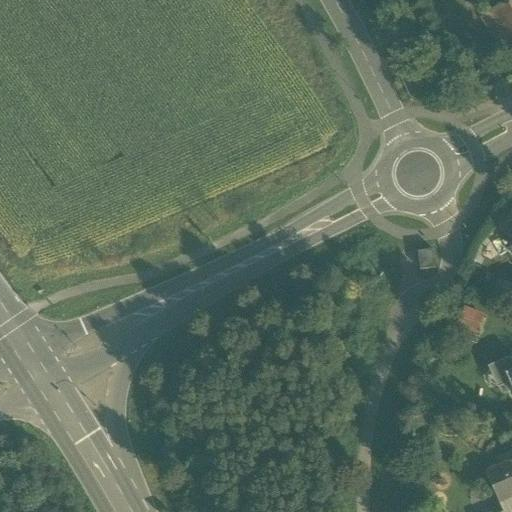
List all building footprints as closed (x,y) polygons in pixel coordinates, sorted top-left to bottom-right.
[(511,0),(488,14),(511,54),(511,0)] [(418,253),(420,271),(436,269),(433,251),(418,253)] [(464,307),(456,328),(477,336),(485,315),(464,307)] [(505,374),(511,371),(511,363),(509,358),(488,367),(498,389),(509,384),(505,374)] [(511,461),(486,473),(497,497),(511,490),(511,461)] [(511,511),(511,490),(497,497),(503,511),(511,511)]
